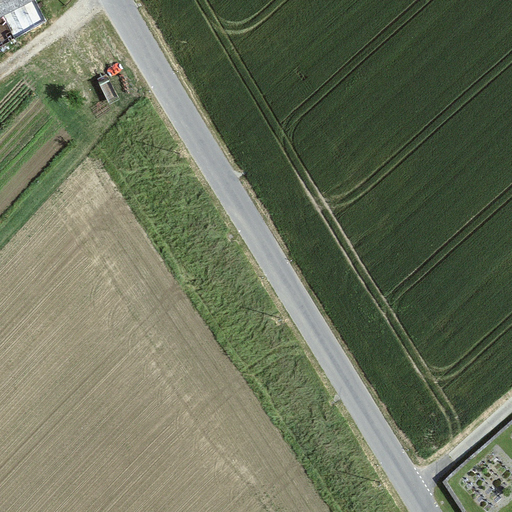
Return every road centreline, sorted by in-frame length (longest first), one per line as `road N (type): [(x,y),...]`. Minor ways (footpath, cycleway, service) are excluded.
road 1 (tertiary): [(116,0),(424,511)]
road 2 (track): [(411,490),(511,402)]
